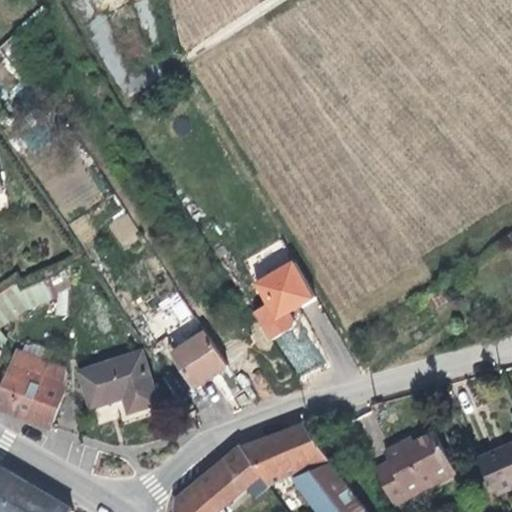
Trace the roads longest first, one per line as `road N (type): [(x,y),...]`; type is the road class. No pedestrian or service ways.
road 1 (residential): [(511,351),(234,430),(115,507)]
road 2 (tertiary): [(0,441),(115,507)]
